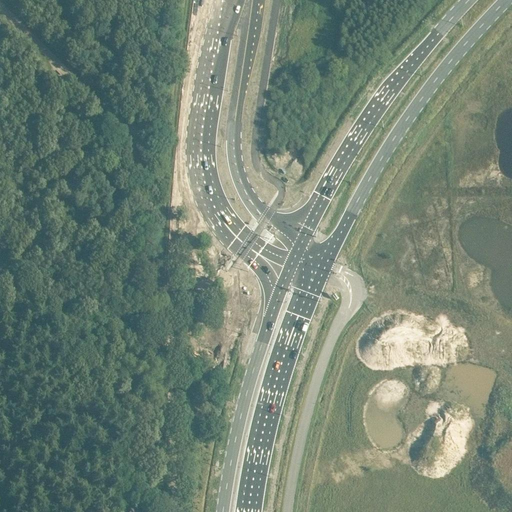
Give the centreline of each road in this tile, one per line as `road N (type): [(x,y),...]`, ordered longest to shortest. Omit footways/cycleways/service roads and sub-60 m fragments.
road 1 (primary): [(326,264),(403,124),(509,0)]
road 2 (primary): [(225,0),(201,124),(205,184),(248,246),(290,268)]
road 3 (primary): [(469,0),(380,107),(302,242)]
road 4 (primary): [(302,242),(254,208),(236,170),(233,129),(253,0)]
road 5 (primary): [(290,268),(251,377),(222,511)]
road 6 (primary): [(255,511),(274,411),(321,277)]
road 7 (unclassified): [(287,511),(312,394),(350,288)]
